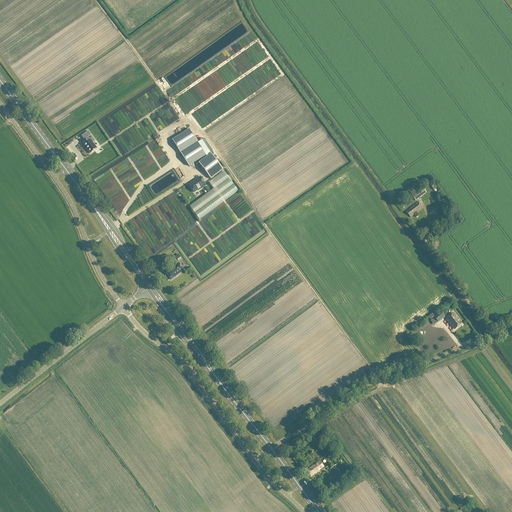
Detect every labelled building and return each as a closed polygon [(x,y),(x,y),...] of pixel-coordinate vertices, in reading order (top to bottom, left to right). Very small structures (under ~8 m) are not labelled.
[(173,141),(176,146),(191,137),(185,125),(169,134),(173,141)] [(90,154),(97,149),(93,143),(94,142),(92,138),(90,140),(90,139),(89,139),(88,137),(91,135),(88,132),(81,136),(84,140),(85,140),(86,142),(83,144),(90,154)] [(210,154),(201,140),(197,143),(206,156),(207,157),(210,154)] [(206,156),(197,143),(180,154),(189,166),(206,156)] [(198,163),(211,179),(223,170),(210,154),(207,157),(198,163)] [(160,166),(163,164),(162,161),(167,159),(165,155),(157,158),(160,166)] [(153,162),(149,164),(147,166),(149,170),(155,167),(153,162)] [(238,191),(223,172),(209,183),(213,189),(189,207),(199,220),(238,191)] [(197,180),(189,185),(194,192),(197,190),(198,190),(205,186),(200,177),(197,179),(197,180)] [(415,201),(422,196),(419,191),(412,196),(415,201)] [(416,213),(422,208),(418,202),(413,206),(406,212),(410,218),(414,215),(417,213),(416,213)] [(165,273),(171,280),(184,271),(178,263),(165,273)] [(438,322),(445,317),(441,312),(434,318),(438,322)] [(450,317),(446,320),(454,330),(462,324),(453,314),(452,313),(449,316),(450,317)] [(317,471),(324,467),(320,461),(307,471),(311,477),(318,472),(317,471)] [(337,479),(345,473),(338,464),(330,469),(337,479)]
